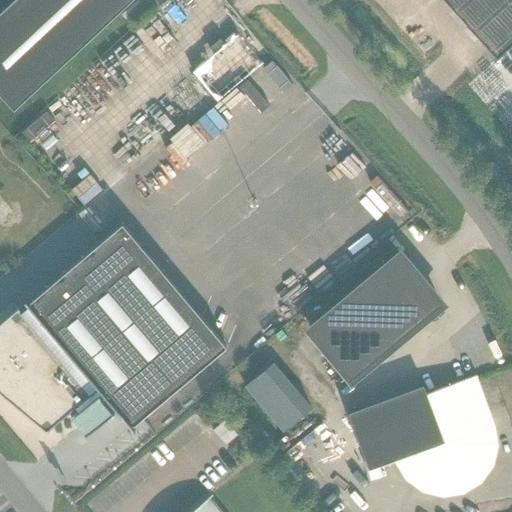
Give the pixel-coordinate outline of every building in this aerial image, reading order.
[(15,0),(0,14),(0,94),(15,110),(134,0),(15,0)] [(186,27),(213,0),(162,0),(161,2),(186,27)] [(511,43),(511,0),(443,0),(497,58),(511,43)] [(189,61),(214,93),(271,50),(246,17),(189,61)] [(339,119),(317,138),(360,188),(382,170),(339,119)] [(84,196),(103,181),(88,163),(69,178),(84,196)] [(227,347),(122,224),(29,303),(26,300),(25,301),(29,306),(21,312),(20,311),(3,325),(0,327),(0,387),(2,390),(49,429),(74,408),(89,425),(96,419),(99,424),(109,416),(105,412),(112,406),(134,431),(135,430),(132,427),(227,347)] [(440,304),(400,255),(311,330),(351,379),(440,304)] [(273,363),(245,386),(284,432),(312,408),(273,363)] [(424,385),(348,413),(369,470),(396,460),(397,462),(407,478),(423,490),(443,494),(462,491),(479,481),(491,465),(495,446),(492,426),(474,378),(477,377),(477,376),(427,394),(424,385)] [(238,435),(225,420),(213,430),(226,445),(238,435)] [(220,511),(208,498),(191,511),(220,511)]
